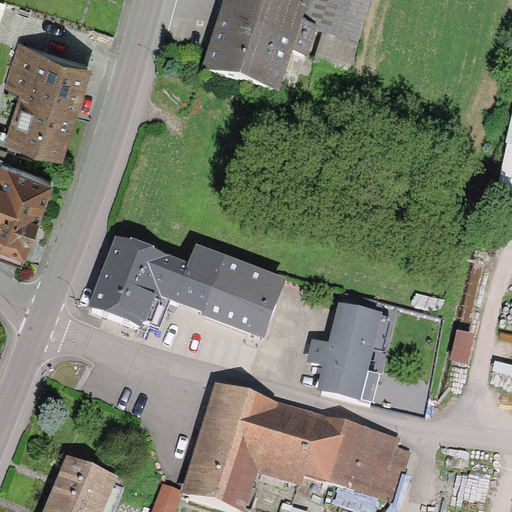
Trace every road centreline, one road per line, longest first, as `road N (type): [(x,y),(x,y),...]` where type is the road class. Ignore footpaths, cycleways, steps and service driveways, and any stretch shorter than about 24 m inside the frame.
road 1 (residential): [(43,316),(316,402),(511,446)]
road 2 (secondary): [(151,0),(43,316)]
